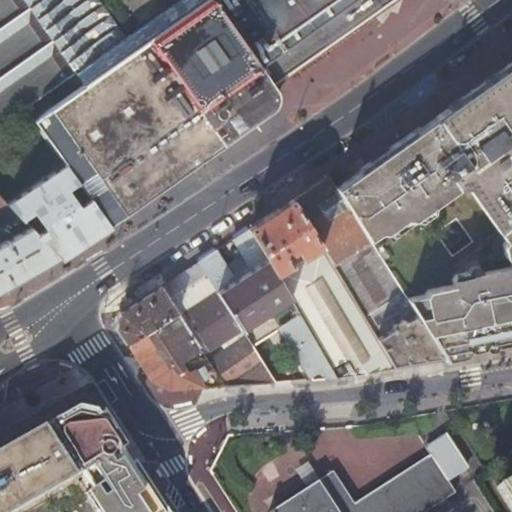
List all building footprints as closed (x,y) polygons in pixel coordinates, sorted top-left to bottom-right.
[(0,0),(0,124),(71,72),(78,83),(30,117),(64,164),(77,181),(88,197),(107,223),(119,214),(193,162),(208,151),(229,137),(198,93),(203,90),(160,28),(198,0),(0,0)] [(198,0),(160,28),(203,90),(198,93),(229,137),(267,110),(271,107),(273,104),(276,97),(276,92),(272,85),(393,0),(198,0)] [(415,312),(444,358),(511,344),(511,59),(444,107),(334,184),(370,242),(461,189),(498,238),(505,264),(415,284),(421,311),(415,312)] [(35,232),(57,256),(107,223),(88,197),(78,203),(67,187),(77,181),(64,164),(7,202),(21,217),(33,209),(45,225),(35,232)] [(370,242),(334,184),(327,173),(291,197),(396,367),(444,358),(415,312),(370,242)] [(276,271),(290,296),(305,322),(337,376),(345,376),(396,367),(291,197),(248,226),(274,271),(276,271)] [(0,288),(57,256),(35,232),(29,226),(0,241),(0,288)] [(274,271),(248,226),(232,236),(242,253),(247,250),(255,263),(231,279),(222,267),(226,264),(215,247),(198,259),(216,289),(241,327),(244,333),(250,343),(267,332),(257,316),(290,296),(276,271),(274,271)] [(198,259),(160,283),(180,313),(183,311),(216,289),(198,259)] [(210,385),(225,384),(210,361),(211,361),(208,357),(180,313),(160,283),(118,311),(115,325),(150,379),(168,387),(204,385),(190,360),(183,364),(179,356),(192,348),(204,366),(201,368),(210,385)] [(216,289),(183,311),(208,349),(241,327),(216,289)] [(312,378),(337,376),(305,322),(292,331),(297,339),(291,342),(312,378)] [(250,343),(244,333),(208,357),(211,361),(210,361),(225,384),(274,380),(250,343)] [(96,511),(158,511),(128,463),(132,461),(114,434),(111,436),(94,411),(92,408),(89,405),(86,403),(82,403),(77,404),(46,422),(49,427),(44,430),(71,472),(96,511)] [(0,511),(3,511),(71,472),(44,430),(41,425),(0,448),(0,511)] [(420,511),(454,490),(446,479),(464,467),(444,435),(423,448),(428,456),(353,504),(332,471),(317,481),(270,511),(420,511)] [(128,463),(158,511),(164,511),(132,461),(128,463)] [(498,486),(511,507),(511,475),(495,486),(496,487),(498,486)]
